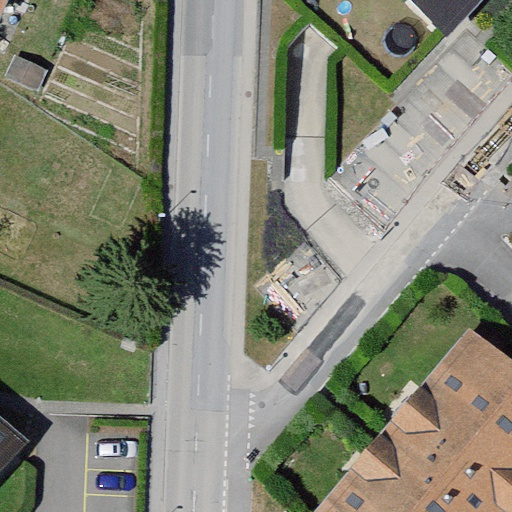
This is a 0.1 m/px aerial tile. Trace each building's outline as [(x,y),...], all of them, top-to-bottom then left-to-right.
[(0,0),(0,45),(5,47),(28,0),(45,0),(54,3),(55,0),(0,0)] [(407,0),(446,33),(475,0),(407,0)] [(45,87),(11,71),(2,91),(36,107),(45,87)] [(511,511),(511,361),(466,323),(308,511),(511,511)] [(0,439),(0,493),(27,463),(0,439)]
